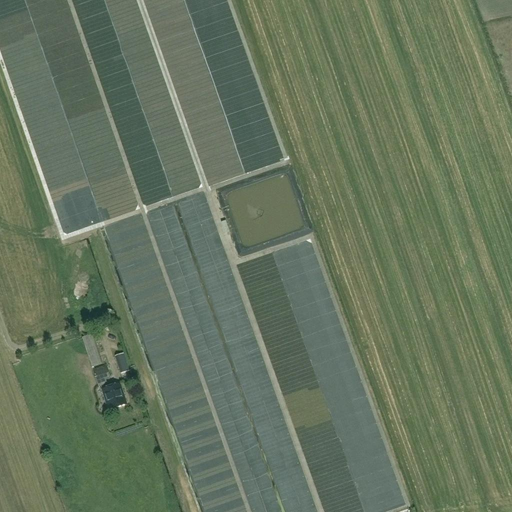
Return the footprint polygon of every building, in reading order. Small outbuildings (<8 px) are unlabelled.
[(84,343),(94,339),(92,334),(82,338),(84,343)] [(86,350),(97,346),(94,339),(84,343),(86,350)] [(121,373),(129,370),(123,355),(115,358),(121,373)] [(99,388),(107,385),(106,380),(110,378),(106,366),(93,371),(99,388)] [(110,411),(127,405),(120,385),(102,391),(108,410),(110,409),(110,411)]
